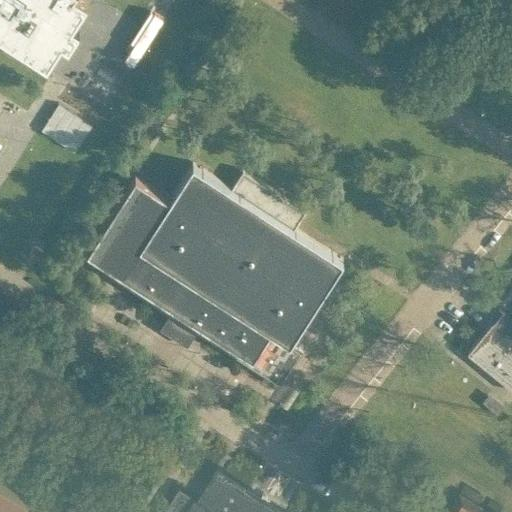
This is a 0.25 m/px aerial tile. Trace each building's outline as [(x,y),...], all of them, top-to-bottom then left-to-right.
[(0,0),(0,30),(48,61),(63,39),(70,43),(80,26),(73,22),(87,0),(0,0)] [(61,101),(43,127),(76,149),(94,123),(61,101)] [(108,273),(173,315),(166,326),(186,338),(193,327),(280,383),(303,348),(291,340),(343,258),(294,227),(306,209),(243,168),(231,186),(193,161),(170,197),(135,175),(87,250),(112,266),(108,273)] [(29,253),(37,259),(43,250),(34,245),(29,253)] [(468,351),(481,362),(511,387),(511,288),(499,305),(506,311),(496,323),(493,320),(468,351)] [(280,402),(288,408),(302,387),(293,382),(280,402)] [(482,401),(498,414),(505,404),(489,392),(482,401)] [(271,511),(267,509),(269,506),(263,502),(261,505),(247,496),(245,500),(217,482),(197,511),(195,511),(179,501),(171,511),(271,511)]
